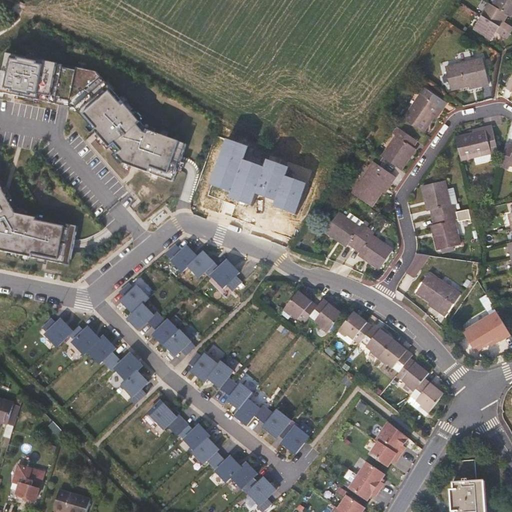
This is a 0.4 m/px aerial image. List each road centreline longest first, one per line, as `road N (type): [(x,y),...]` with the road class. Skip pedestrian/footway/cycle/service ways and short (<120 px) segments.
road 1 (residential): [(378,301),(180,221),(91,294),(0,279)]
road 2 (residential): [(511,114),(494,109),(455,123),(404,193),(409,251),(378,301)]
road 3 (residential): [(397,511),(447,427),(475,398)]
road 4 (residential): [(475,398),(437,350),(378,301)]
